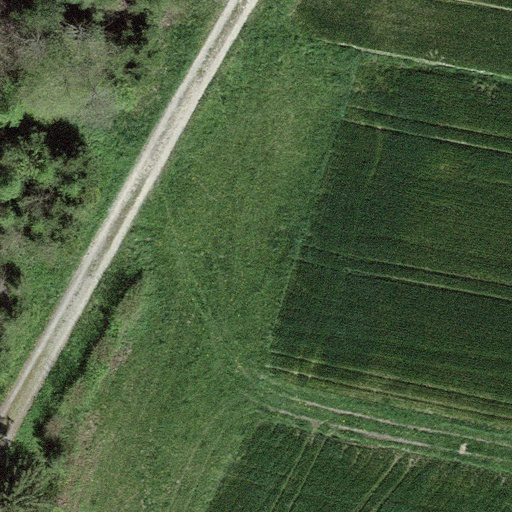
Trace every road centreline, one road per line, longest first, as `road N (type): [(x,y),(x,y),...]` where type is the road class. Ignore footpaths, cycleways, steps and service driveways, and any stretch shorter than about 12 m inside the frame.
road 1 (track): [(145,168),(225,363),(280,403),(511,454)]
road 2 (track): [(0,429),(248,0)]
